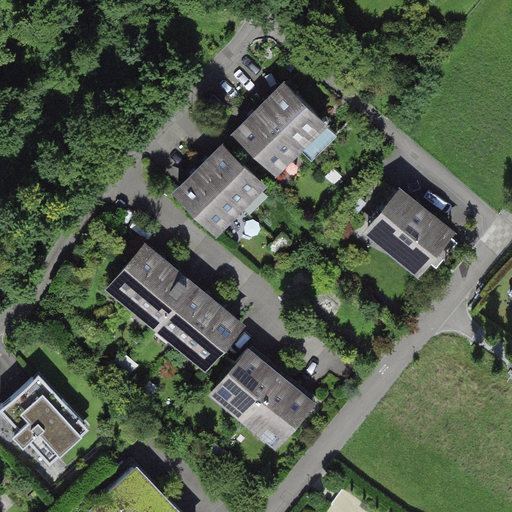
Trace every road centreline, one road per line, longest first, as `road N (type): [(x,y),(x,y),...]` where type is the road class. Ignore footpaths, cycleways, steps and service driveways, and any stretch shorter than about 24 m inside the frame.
road 1 (residential): [(280,0),(101,192),(27,312),(0,330)]
road 2 (track): [(508,234),(266,16)]
road 3 (residential): [(280,511),(449,313)]
